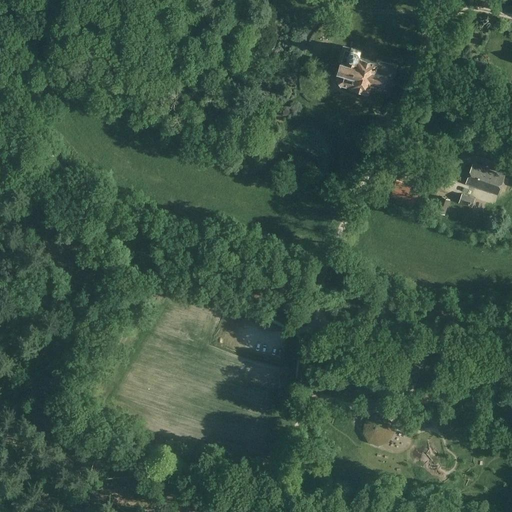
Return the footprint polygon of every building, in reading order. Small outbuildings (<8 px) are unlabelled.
[(341,61),(338,72),(338,77),(341,83),(350,85),(350,87),(366,91),(369,92),(370,88),(389,93),(397,65),(377,59),(377,62),(359,56),(361,49),(351,46),(351,47),(344,45),(339,60),(341,61)] [(473,164),(466,182),(497,194),(504,175),(473,164)] [(396,179),(390,195),(414,204),(420,188),(396,179)] [(462,194),(459,204),(472,209),(475,198),(462,194)] [(442,196),(436,213),(444,215),(450,199),(442,196)] [(367,423),(365,432),(370,439),(378,442),(387,439),(391,431),(391,430),(392,430),(391,424),(390,424),(390,422),(383,417),(373,417),(370,419),(367,423)]
